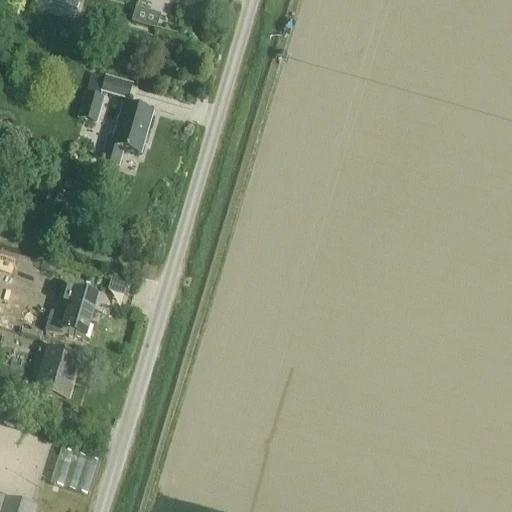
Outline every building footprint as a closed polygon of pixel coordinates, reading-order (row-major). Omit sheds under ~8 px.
[(80,7),(77,6),(78,2),(80,2),(80,0),(36,0),(32,12),(73,26),(80,7)] [(91,77),(86,95),(84,95),(77,122),(97,128),(104,102),(100,101),(102,95),(128,102),(132,88),(104,80),(104,81),(91,77)] [(139,157),(151,117),(126,109),(115,148),(108,145),(102,165),(118,170),(123,152),(139,157)] [(94,312),(87,310),(90,299),(66,292),(61,307),(67,309),(64,318),(50,314),(45,331),(62,336),(63,334),(85,340),(94,312)] [(66,404),(78,363),(48,354),(35,395),(66,404)] [(0,397),(24,404),(28,391),(0,382),(0,397)] [(32,409),(59,418),(62,409),(36,399),(32,409)] [(34,511),(35,511),(6,503),(2,511),(34,511)]
